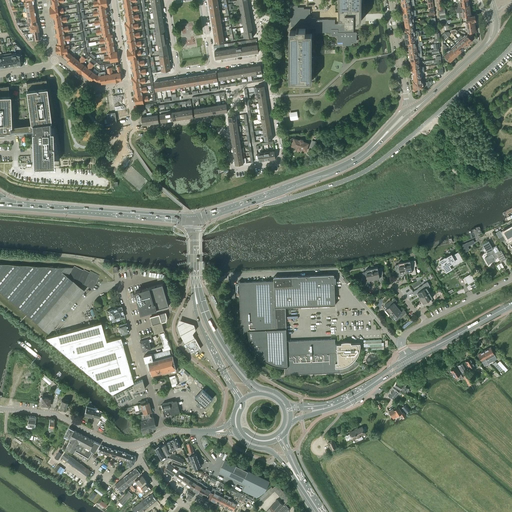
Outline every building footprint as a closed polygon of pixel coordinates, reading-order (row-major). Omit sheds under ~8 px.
[(339,18),(340,18),(345,18),(345,24),(351,24),(354,24),(354,22),(360,22),(360,0),(339,0),(339,12),(339,18)] [(298,5),(288,5),(288,20),(292,20),(292,26),(299,26),(299,27),(299,28),(305,28),(305,33),(310,33),(310,28),(316,28),(316,32),(331,32),(331,35),(337,35),(337,40),(344,40),(344,43),(350,43),(350,40),(356,40),(356,32),(353,32),(353,26),(351,26),(351,24),(345,24),(345,18),(340,18),(340,24),(335,23),(335,19),(325,19),(325,18),(324,18),(322,18),(322,19),(316,19),(316,18),(311,18),(311,16),(310,16),(310,8),(304,8),(304,7),(298,7),(298,5)] [(241,16),(237,16),(238,20),(250,17),(249,9),(240,11),(241,16)] [(250,17),(238,20),(238,23),(242,22),(243,27),(252,26),(250,17)] [(475,26),(466,28),(466,31),(468,31),(468,34),(472,35),(471,32),(475,31),(475,26)] [(311,33),(310,33),(305,33),(305,28),(299,28),(298,28),(296,28),(296,30),(290,30),(290,81),(311,81),(311,33)] [(29,37),(26,37),(27,38),(28,39),(29,40),(33,39),(33,40),(40,39),(40,38),(39,38),(39,33),(38,33),(38,30),(31,31),(32,34),(32,36),(29,37)] [(465,35),(462,37),(468,44),(476,37),(475,36),(472,35),(468,34),(466,36),(465,35)] [(461,36),(457,39),(459,41),(465,47),(466,47),(467,46),(467,45),(468,44),(462,37),(461,36)] [(459,41),(455,44),(461,51),(462,50),(463,50),(464,49),(464,48),(465,47),(459,41)] [(455,44),(451,48),(457,54),(458,54),(459,54),(460,53),(460,52),(461,51),(455,44)] [(67,48),(56,50),(57,54),(63,53),(64,57),(67,59),(71,54),(68,52),(67,48)] [(451,48),(447,51),(454,58),(455,56),(456,56),(457,56),(457,55),(457,54),(451,48)] [(447,51),(444,55),(445,57),(445,59),(446,61),(448,61),(449,60),(450,61),(454,58),(447,51)] [(71,54),(67,59),(68,60),(67,62),(71,65),(76,59),(71,54)] [(76,59),(71,65),(75,68),(84,57),(82,56),(78,60),(76,59)] [(84,57),(75,68),(79,72),(84,65),(82,63),(86,59),(84,57)] [(84,65),(79,72),(83,75),(92,63),(90,62),(86,67),(84,65)] [(92,63),(83,75),(87,78),(92,71),(90,69),(94,65),(92,63)] [(92,71),(87,78),(91,81),(92,79),(96,83),(98,76),(92,71)] [(98,76),(96,83),(101,82),(101,84),(107,83),(105,75),(98,76)] [(10,125),(11,125),(10,95),(9,95),(8,85),(0,86),(0,134),(4,134),(3,134),(3,131),(17,130),(17,131),(17,132),(31,132),(32,167),(53,166),(53,160),(59,160),(54,126),(49,126),(49,121),(52,121),(46,79),(26,83),(27,90),(26,90),(30,124),(31,123),(31,124),(10,127),(10,125)] [(297,111),(289,112),(290,120),(298,119),(297,111)] [(107,114),(109,123),(117,122),(115,112),(110,113),(107,114)] [(296,149),(300,151),(301,149),(306,151),(309,144),(303,142),(304,141),(303,140),(301,140),(300,140),(299,141),(294,139),(291,146),(297,148),(296,149)] [(500,230),(496,233),(501,241),(505,239),(500,230)] [(473,240),(462,244),(465,252),(470,250),(468,246),(474,243),(473,240)] [(487,253),(489,251),(491,254),(484,258),(488,264),(496,260),(494,258),(497,256),(500,262),(506,259),(501,250),(500,251),(496,246),(492,248),(489,241),(483,245),(487,253)] [(463,260),(458,252),(452,256),(451,254),(445,257),(440,260),(442,265),(441,266),(443,269),(444,268),(446,272),(452,268),(451,267),(454,265),(463,260)] [(410,260),(404,262),(406,273),(407,273),(407,272),(411,271),(412,274),(416,273),(414,266),(416,266),(415,260),(410,261),(410,260)] [(406,273),(404,262),(398,263),(399,264),(395,265),(396,269),(398,277),(402,276),(402,273),(406,272),(406,273)] [(0,263),(0,291),(48,333),(84,291),(67,277),(72,268),(64,267),(0,263)] [(69,276),(93,289),(99,275),(90,271),(89,272),(84,270),(83,271),(74,266),(69,276)] [(378,267),(372,268),(374,279),(379,278),(379,281),(384,280),(382,273),(383,272),(382,268),(378,269),(378,267)] [(374,279),(372,268),(366,269),(366,271),(362,272),(363,276),(364,276),(365,284),(370,283),(369,280),(373,279),(374,279)] [(239,281),(239,298),(241,333),(242,333),(248,333),(248,334),(249,339),(251,343),(253,348),(256,352),(259,356),(260,357),(263,359),(267,362),(271,364),(276,366),(281,366),(285,367),(285,374),(295,374),(339,372),(339,371),(341,371),(341,372),(344,372),(348,370),(350,369),(351,369),(354,366),(357,364),(358,363),(359,362),(359,361),(359,362),(358,362),(358,363),(357,362),(356,362),(355,360),(354,360),(355,358),(356,358),(357,357),(358,355),(359,353),(359,351),(360,349),(360,346),(360,344),(360,343),(351,343),(351,342),(351,341),(350,341),(347,341),(346,341),(344,341),(342,342),(341,342),(342,344),(335,344),(335,339),(287,341),(286,328),(281,329),(281,307),(285,307),(287,307),(287,309),(293,308),(293,306),(299,306),(335,305),(334,279),(336,279),(336,277),(334,277),(334,274),(273,277),(274,281),(240,282),(239,281)] [(471,274),(465,277),(468,283),(474,280),(471,274)] [(420,298),(430,292),(427,288),(430,286),(428,281),(422,284),(423,285),(419,287),(419,288),(413,291),(415,295),(418,294),(420,297),(420,298)] [(135,292),(141,313),(144,313),(144,312),(142,313),(141,309),(144,308),(145,312),(169,305),(163,284),(135,292)] [(430,292),(420,298),(423,302),(420,304),(422,307),(429,304),(433,302),(431,299),(433,298),(430,292)] [(386,309),(389,314),(398,306),(397,306),(395,303),(397,301),(394,297),(388,302),(385,305),(387,308),(386,309)] [(124,317),(121,306),(108,310),(112,321),(124,317)] [(398,306),(389,314),(393,318),(395,317),(397,320),(401,317),(400,317),(406,312),(403,308),(401,310),(398,307),(398,306)] [(162,322),(166,321),(167,317),(166,312),(150,317),(155,333),(164,331),(163,328),(162,322)] [(185,343),(195,338),(193,334),(194,333),(196,330),(194,325),(190,324),(179,320),(177,325),(181,336),(185,343)] [(106,341),(101,322),(46,337),(46,338),(112,393),(133,382),(121,337),(106,341)] [(118,325),(120,335),(129,332),(126,323),(118,325)] [(163,344),(164,348),(170,346),(165,332),(160,334),(163,344)] [(140,340),(143,351),(151,348),(150,344),(148,338),(152,337),(151,334),(140,337),(141,340),(140,340)] [(19,337),(15,343),(38,361),(43,356),(19,337)] [(201,348),(195,338),(185,343),(191,353),(201,348)] [(486,349),(493,361),(497,359),(491,347),(486,349)] [(146,362),(149,361),(148,361),(171,355),(169,349),(152,354),(151,354),(144,356),(146,362)] [(482,352),(489,363),(493,361),(486,349),(482,352)] [(484,366),(489,363),(482,352),(478,354),(484,366)] [(176,368),(177,372),(179,370),(175,357),(173,357),(173,355),(171,355),(148,361),(149,361),(152,375),(176,368)] [(470,358),(466,361),(470,368),(471,367),(472,370),(478,366),(477,364),(476,363),(474,365),(470,358)] [(497,363),(500,367),(501,367),(505,371),(507,369),(510,366),(506,362),(504,364),(500,360),(500,361),(497,363)] [(463,375),(466,373),(468,372),(467,369),(463,363),(458,366),(462,372),(462,373),(463,375)] [(451,370),(455,377),(457,380),(463,377),(461,374),(456,367),(451,370)] [(52,381),(44,374),(41,378),(49,384),(52,381)] [(473,384),(467,374),(463,376),(469,386),(473,384)] [(142,380),(133,384),(114,394),(117,401),(126,396),(128,400),(135,397),(134,396),(136,395),(135,391),(145,389),(142,380)] [(409,384),(409,385),(416,389),(416,388),(418,385),(415,383),(413,382),(411,381),(409,384)] [(394,386),(404,392),(407,393),(409,388),(405,386),(405,385),(401,383),(401,384),(396,382),(394,386)] [(399,392),(393,388),(388,395),(393,399),(399,392)] [(203,389),(195,397),(205,406),(213,399),(212,398),(203,389)] [(42,406),(44,406),(49,406),(50,398),(42,397),(40,397),(39,400),(41,400),(41,406),(42,406)] [(65,399),(64,401),(61,400),(59,408),(65,410),(68,400),(65,399)] [(135,411),(150,407),(148,402),(146,403),(145,400),(140,402),(140,404),(134,406),(135,411)] [(162,410),(164,416),(169,415),(168,413),(170,413),(170,415),(179,412),(176,401),(172,402),(172,401),(162,403),(162,405),(161,405),(162,410)] [(410,410),(405,405),(402,408),(407,413),(410,410)] [(92,417),(92,416),(99,418),(100,412),(93,410),(94,408),(86,406),(84,415),(92,417)] [(393,409),(389,411),(393,416),(394,418),(397,416),(400,414),(403,418),(406,416),(403,412),(402,413),(398,407),(393,410),(393,409)] [(140,423),(142,431),(143,434),(152,432),(153,432),(153,431),(152,429),(155,428),(153,417),(151,412),(143,414),(140,415),(141,420),(140,420),(140,421),(139,421),(139,423),(140,423)] [(27,422),(27,425),(30,425),(30,428),(34,428),(34,425),(34,426),(35,423),(36,416),(28,415),(28,419),(28,420),(27,422)] [(65,435),(64,436),(68,439),(69,437),(70,438),(74,430),(69,427),(69,428),(68,429),(68,430),(67,431),(67,432),(66,433),(65,435)] [(344,436),(346,441),(352,438),(352,439),(357,438),(358,441),(363,439),(361,435),(365,434),(362,427),(349,433),(350,434),(344,436)] [(67,447),(65,450),(69,452),(71,449),(74,451),(75,451),(89,459),(90,458),(93,453),(92,452),(88,449),(82,446),(83,444),(91,448),(95,441),(74,430),(70,438),(71,439),(67,445),(67,446),(67,447)] [(177,438),(171,440),(174,448),(175,448),(180,446),(177,438)] [(168,442),(167,442),(171,452),(171,453),(176,451),(175,448),(174,448),(171,440),(168,442)] [(331,450),(337,448),(333,440),(328,442),(331,450)] [(95,441),(91,448),(95,451),(100,443),(96,441),(95,441)] [(167,442),(161,446),(167,455),(168,456),(169,457),(171,455),(172,454),(171,453),(171,452),(167,442)] [(189,456),(195,454),(191,442),(186,444),(189,452),(188,453),(189,456)] [(97,450),(105,453),(107,447),(101,444),(97,450)] [(160,444),(155,448),(163,461),(167,458),(181,465),(184,459),(172,454),(171,455),(169,457),(168,456),(167,455),(161,446),(160,444)] [(62,457),(66,460),(68,458),(70,460),(72,457),(65,452),(62,457)] [(196,453),(195,454),(189,456),(191,460),(194,467),(195,468),(201,466),(196,453)] [(129,460),(128,460),(126,465),(131,466),(134,463),(136,457),(135,456),(131,455),(129,460)] [(66,460),(72,465),(76,460),(72,457),(70,460),(68,458),(66,460)] [(219,471),(219,472),(251,487),(248,493),(243,490),(243,491),(256,497),(264,491),(269,481),(248,471),(248,470),(247,471),(237,465),(236,465),(225,460),(225,461),(220,472),(219,471)] [(79,470),(83,473),(87,468),(80,463),(78,466),(80,468),(79,470)] [(176,478),(180,481),(183,477),(184,477),(185,476),(186,477),(187,476),(188,475),(184,472),(186,469),(183,468),(169,463),(164,470),(176,478)] [(141,473),(140,472),(136,468),(131,471),(124,477),(115,484),(121,491),(130,484),(134,481),(133,480),(141,473)] [(180,481),(186,485),(192,477),(188,474),(188,475),(187,476),(186,477),(185,476),(184,477),(183,477),(180,481)] [(135,480),(139,485),(140,484),(144,489),(149,486),(146,483),(148,481),(147,482),(145,480),(146,479),(142,475),(135,480)] [(186,485),(190,487),(195,480),(195,479),(192,477),(186,485)] [(190,487),(193,489),(199,480),(196,478),(195,479),(195,480),(190,487)] [(193,489),(198,492),(203,484),(200,482),(202,480),(199,479),(199,480),(193,489)] [(198,493),(202,495),(206,488),(207,487),(203,484),(198,492),(198,493)] [(276,484),(272,488),(275,491),(285,502),(289,499),(287,496),(276,484)] [(202,495),(207,497),(210,492),(212,489),(207,486),(207,487),(206,488),(202,495)] [(211,499),(215,502),(221,492),(219,491),(216,489),(215,492),(211,499)] [(259,499),(255,502),(259,506),(262,502),(272,493),(269,489),(259,499)] [(186,498),(190,501),(192,497),(193,497),(195,494),(188,490),(186,493),(189,495),(186,498)] [(119,502),(123,505),(132,494),(129,491),(119,502)] [(207,497),(211,499),(215,492),(213,491),(212,492),(210,492),(207,497)] [(215,502),(220,504),(223,497),(221,495),(222,493),(221,492),(215,502)] [(149,496),(132,509),(134,511),(141,511),(157,500),(152,494),(149,496)] [(220,504),(224,506),(229,496),(227,495),(225,494),(223,497),(220,504)] [(224,506),(228,508),(232,501),(230,500),(231,497),(229,496),(224,506)] [(269,507),(274,511),(275,511),(284,504),(278,499),(269,507)] [(232,501),(228,508),(233,511),(237,504),(238,501),(236,500),(235,502),(232,501)] [(286,505),(278,511),(286,511),(294,504),(290,500),(286,505)]
